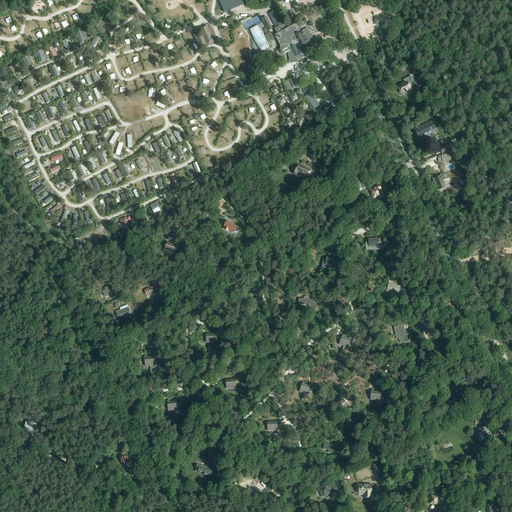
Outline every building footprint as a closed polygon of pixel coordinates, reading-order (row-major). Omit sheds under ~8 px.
[(130,20),(135,15),(128,9),(123,14),(130,20)] [(276,10),(268,14),(277,31),(285,27),(276,10)] [(237,24),(233,17),(227,20),(231,27),(237,24)] [(273,29),(266,17),(262,19),(268,31),(273,29)] [(103,19),(99,29),(103,30),(107,20),(103,19)] [(135,21),(132,28),(141,31),(144,25),(135,21)] [(301,32),(296,24),(274,35),(281,48),(287,44),(294,57),(304,52),(306,51),(308,55),(313,52),(312,50),(317,47),(315,43),(313,44),(309,38),(305,30),(301,32)] [(206,47),(214,43),(206,25),(192,31),(199,48),(206,45),(206,47)] [(266,35),(264,36),(265,38),(267,42),(271,40),(271,41),(274,39),(271,32),(268,34),(266,35)] [(134,37),(135,43),(146,41),(144,34),(134,37)] [(99,38),(95,36),(90,45),(94,47),(99,38)] [(57,56),(52,46),(49,48),(53,58),(57,56)] [(31,67),(26,57),(22,59),(27,69),(31,67)] [(74,69),(70,60),(66,62),(70,71),(74,69)] [(415,61),(411,63),(415,71),(419,69),(415,61)] [(52,66),(51,67),(56,77),(60,75),(55,65),(54,66),(52,66)] [(12,66),(8,68),(14,75),(17,73),(12,66)] [(287,91),(290,90),(290,91),(298,87),(293,76),(287,79),(287,81),(283,83),(287,91)] [(409,90),(409,89),(410,89),(408,84),(408,82),(411,81),(410,77),(404,80),(405,83),(398,87),(399,90),(399,91),(399,92),(399,93),(400,93),(401,93),(404,91),(404,92),(405,94),(407,94),(409,93),(409,92),(409,90)] [(35,89),(29,79),(26,81),(32,91),(35,89)] [(72,81),(77,91),(81,89),(76,79),(72,81)] [(22,85),(15,92),(17,94),(24,88),(22,85)] [(60,86),(56,88),(61,98),(65,96),(60,86)] [(276,87),(275,88),(270,91),(274,96),(280,92),(276,87)] [(45,93),(42,95),(46,103),(47,103),(50,102),(45,93)] [(295,93),(294,94),(289,97),(292,103),(298,99),(295,93)] [(283,97),(282,97),(276,100),(280,107),(286,103),(283,97)] [(303,101),(303,102),(298,107),(304,111),(308,106),(303,101)] [(287,106),(286,108),(282,111),(287,116),(292,112),(287,106)] [(50,107),(47,108),(51,119),(55,117),(50,107)] [(108,110),(105,112),(109,122),(110,121),(112,120),(113,120),(108,110)] [(312,113),(311,113),(306,116),(309,122),(315,120),(312,113)] [(5,122),(14,117),(12,114),(3,119),(5,122)] [(106,126),(101,116),(97,118),(102,128),(106,126)] [(303,118),(300,119),(296,121),(299,127),(306,124),(303,118)] [(288,120),(284,126),(290,130),(294,124),(288,120)] [(432,122),(415,130),(419,139),(436,131),(432,122)] [(140,124),(132,131),(135,134),(143,127),(140,124)] [(66,125),(62,127),(66,137),(70,136),(66,125)] [(8,136),(18,131),(16,127),(6,132),(8,136)] [(140,138),(150,132),(147,129),(138,135),(140,138)] [(55,131),(52,132),(57,143),(60,141),(55,131)] [(177,131),(174,132),(178,142),(182,140),(177,131)] [(109,143),(113,146),(119,135),(115,133),(109,143)] [(166,136),(163,137),(163,138),(167,148),(171,146),(170,144),(166,136)] [(447,152),(441,141),(437,143),(439,148),(442,154),(447,152)] [(115,156),(120,158),(124,145),(119,143),(115,156)] [(156,143),(152,144),(157,154),(161,152),(156,143)] [(80,158),(75,147),(71,149),(76,159),(80,158)] [(28,156),(26,151),(16,155),(18,160),(28,156)] [(98,154),(102,164),(106,163),(101,152),(98,154)] [(442,164),(442,162),(450,161),(449,153),(441,154),(441,155),(437,156),(438,160),(438,162),(439,162),(439,164),(442,164)] [(62,154),(51,158),(52,162),(63,158),(62,154)] [(97,168),(91,159),(88,161),(93,170),(97,168)] [(139,160),(136,162),(140,171),(144,169),(139,160)] [(311,172),(312,169),(311,169),(304,166),(297,163),(292,172),(292,173),(293,174),(294,175),(295,175),(296,175),(297,175),(298,172),(308,177),(309,175),(310,175),(311,175),(311,174),(311,173),(311,172)] [(127,178),(130,176),(125,167),(122,168),(127,178)] [(70,170),(66,172),(71,182),(74,180),(70,170)] [(123,180),(118,170),(115,172),(120,181),(123,180)] [(38,173),(26,179),(28,182),(39,176),(38,173)] [(433,179),(436,185),(436,184),(439,191),(446,188),(445,188),(448,186),(446,182),(444,183),(443,181),(448,178),(445,173),(440,175),(440,176),(433,179)] [(108,185),(111,183),(106,174),(103,176),(103,177),(107,184),(108,185)] [(366,188),(362,180),(355,183),(359,191),(366,188)] [(44,184),(34,191),(36,195),(47,188),(44,184)] [(370,190),(374,198),(379,196),(380,198),(383,196),(380,189),(381,189),(379,186),(370,190)] [(79,191),(76,192),(81,202),(85,200),(79,191)] [(46,205),(55,198),(53,195),(44,201),(46,205)] [(218,208),(223,201),(219,197),(214,204),(218,208)] [(157,202),(153,204),(150,205),(151,207),(155,214),(156,213),(157,216),(161,214),(159,211),(162,209),(157,202)] [(52,214),(60,207),(58,205),(50,212),(52,214)] [(70,212),(65,210),(60,223),(65,225),(70,212)] [(131,220),(130,216),(126,218),(125,217),(122,219),(122,218),(120,219),(121,222),(119,222),(121,226),(124,225),(126,227),(129,225),(128,223),(129,222),(128,221),(131,220)] [(224,227),(225,227),(224,229),(228,231),(229,229),(231,231),(231,232),(234,233),(234,232),(235,232),(237,232),(239,230),(238,228),(237,227),(234,226),(227,222),(224,227)] [(165,250),(175,253),(178,246),(167,242),(165,250)] [(101,266),(103,265),(101,260),(99,261),(99,260),(93,263),(95,269),(101,266)] [(388,284),(387,292),(394,293),(393,294),(399,296),(400,287),(388,284)] [(106,290),(104,291),(103,292),(105,297),(107,296),(115,293),(112,288),(111,288),(109,289),(108,287),(105,289),(106,290)] [(151,296),(156,294),(153,287),(144,291),(146,295),(150,293),(151,296)] [(310,299),(308,305),(312,309),(316,305),(314,303),(315,302),(313,299),(311,301),(310,299)] [(120,319),(131,314),(128,308),(122,310),(122,311),(117,313),(120,319)] [(456,342),(445,347),(449,356),(460,351),(456,342)] [(464,383),(458,387),(463,396),(469,392),(464,383)] [(476,424),(486,419),(483,414),(481,415),(480,413),(473,417),(474,419),(476,424)] [(36,433),(39,424),(26,421),(24,430),(36,433)] [(486,439),(492,436),(489,430),(490,430),(487,426),(480,429),(486,439)] [(333,445),(334,452),(336,451),(337,452),(340,450),(339,449),(344,446),(341,441),(333,446),(333,445)] [(333,451),(334,452),(333,445),(324,444),(323,449),(326,450),(329,450),(328,453),(332,453),(333,451)] [(209,449),(207,457),(217,459),(219,451),(209,449)] [(130,455),(124,457),(120,459),(124,468),(128,466),(128,464),(132,463),(130,459),(131,458),(130,455)] [(371,461),(376,478),(381,477),(375,460),(371,461)] [(400,460),(390,465),(392,470),(403,465),(400,460)] [(214,477),(215,469),(197,465),(195,472),(214,477)] [(333,482),(319,489),(323,498),(332,494),(331,492),(336,489),(333,482)] [(358,491),(358,494),(359,494),(359,496),(364,496),(364,498),(372,498),(373,486),(358,486),(357,486),(356,487),(356,488),(356,489),(357,490),(358,490),(358,491)] [(436,506),(438,497),(430,496),(429,505),(436,506)] [(446,504),(444,504),(438,503),(436,511),(444,511),(444,509),(445,509),(446,504)]
